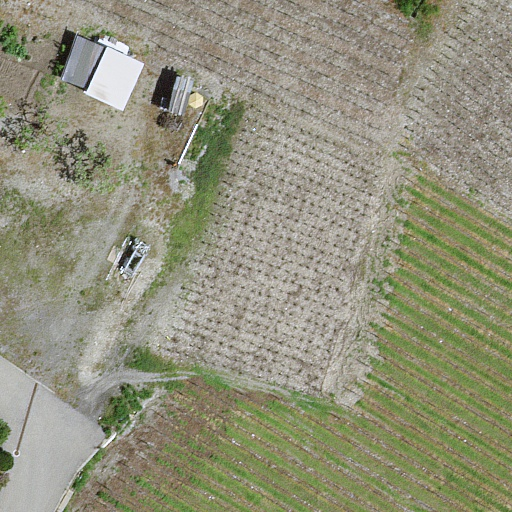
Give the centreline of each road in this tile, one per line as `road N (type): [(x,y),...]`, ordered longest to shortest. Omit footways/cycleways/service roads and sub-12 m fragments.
road 1 (track): [(450,0),(394,140),(363,328),(327,403),(185,373),(108,374),(71,392),(45,421)]
road 2 (residential): [(0,390),(66,435),(31,511)]
